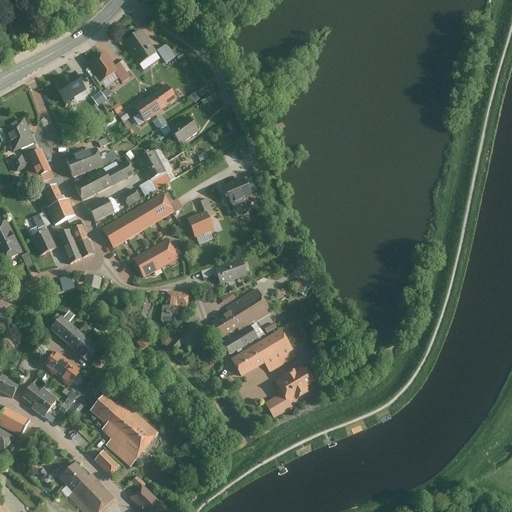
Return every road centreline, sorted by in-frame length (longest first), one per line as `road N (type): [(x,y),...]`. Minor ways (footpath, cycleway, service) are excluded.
road 1 (residential): [(27,67),(103,259)]
road 2 (residential): [(149,9),(210,63),(258,158)]
road 3 (residential): [(128,511),(38,419),(0,397)]
road 4 (residential): [(103,259),(128,287),(190,290),(206,322)]
